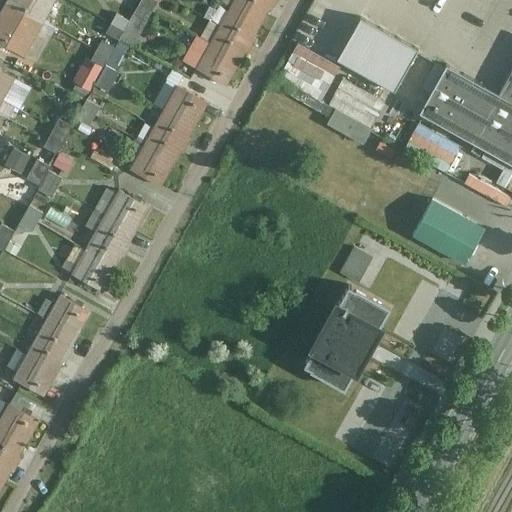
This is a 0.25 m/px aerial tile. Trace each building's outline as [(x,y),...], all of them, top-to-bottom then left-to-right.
[(7,0),(0,13),(0,41),(24,56),(26,52),(43,21),(44,20),(7,0)] [(39,0),(7,0),(44,20),(52,7),(39,0)] [(160,0),(159,0),(142,0),(136,12),(149,19),(160,0)] [(235,0),(198,67),(227,84),(246,50),(249,51),(256,37),(254,36),(270,7),(273,8),(277,0),(235,0)] [(108,31),(120,38),(131,19),(119,12),(108,31)] [(149,19),(136,12),(131,19),(120,38),(131,44),(134,46),(149,19)] [(365,13),(339,58),(397,91),(423,47),(365,13)] [(131,44),(120,38),(116,46),(107,61),(118,68),(131,44)] [(107,61),(116,46),(104,39),(93,58),(105,65),(107,61)] [(294,51),(281,76),(324,99),(337,75),(294,51)] [(92,90),(104,66),(87,57),(75,81),(92,90)] [(121,71),(107,64),(97,83),(110,90),(121,71)] [(0,105),(15,78),(0,69),(0,105)] [(511,74),(497,103),(443,73),(417,119),(486,155),(482,161),(503,173),(492,191),(468,177),(462,186),(506,211),(511,200),(511,74)] [(344,79),(331,104),(337,108),(374,127),(388,102),(344,79)] [(178,85),(164,110),(194,126),(208,101),(178,85)] [(102,106),(88,99),(78,118),(91,125),(102,106)] [(374,127),(337,108),(329,124),(366,143),(374,127)] [(164,110),(155,127),(187,145),(191,138),(189,137),(194,126),(164,110)] [(59,153),(74,125),(60,118),(45,146),(59,153)] [(155,127),(131,169),(161,185),(181,151),(183,151),(187,145),(155,127)] [(61,152),(55,164),(69,173),(76,161),(61,152)] [(50,169),(52,165),(39,158),(29,177),(42,184),(50,169)] [(50,169),(42,184),(40,189),(54,197),(64,176),(50,169)] [(120,190),(105,214),(136,231),(150,206),(120,190)] [(468,261),(488,223),(436,196),(416,234),(468,261)] [(44,212),(31,205),(20,223),(33,231),(44,212)] [(105,214),(72,274),(103,290),(122,256),(124,258),(132,243),(130,242),(136,231),(105,214)] [(16,231),(3,223),(0,227),(0,247),(5,250),(16,231)] [(361,279),(375,254),(357,243),(342,268),(361,279)] [(349,381),(396,301),(351,275),(304,355),(349,381)] [(61,294),(37,336),(70,354),(73,347),(71,346),(91,311),(61,294)] [(37,336),(27,353),(58,370),(64,360),(66,361),(70,354),(37,336)] [(27,353),(14,378),(44,395),(58,370),(27,353)] [(10,401),(0,417),(0,425),(28,441),(41,419),(10,401)] [(0,425),(0,451),(16,461),(28,441),(0,425)] [(0,451),(0,476),(6,479),(16,461),(0,451)]
